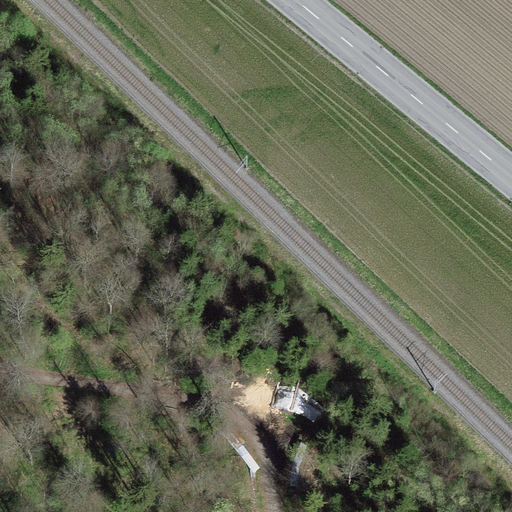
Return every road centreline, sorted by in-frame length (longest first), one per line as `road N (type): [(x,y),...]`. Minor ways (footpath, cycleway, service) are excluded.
road 1 (track): [(0,365),(190,407),(265,452),(274,511)]
road 2 (primary): [(281,0),(511,190)]
